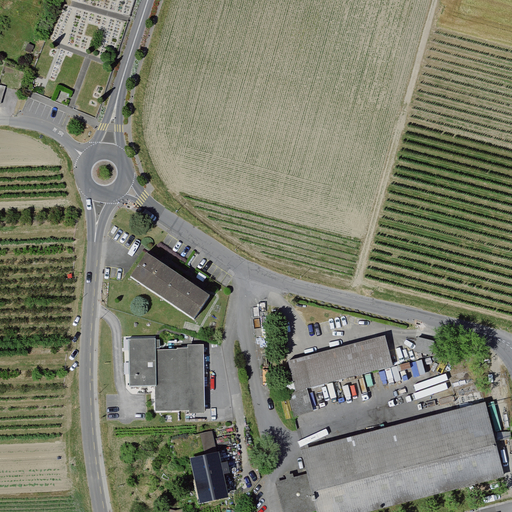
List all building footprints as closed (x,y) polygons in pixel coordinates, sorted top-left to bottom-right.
[(127,280),(189,322),(205,299),(143,257),(127,280)] [(416,351),(433,353),(434,340),(418,338),(416,351)] [(286,394),(292,419),(310,415),(304,391),(389,368),(382,339),(286,364),(294,392),(286,394)] [(155,342),(124,343),(127,390),(153,389),(154,416),(201,414),(198,354),(156,356),(155,342)] [(369,511),(500,479),(480,400),(295,447),(302,475),(272,483),(278,511),(369,511)] [(227,465),(229,473),(238,469),(234,427),(214,432),(221,467),(227,465)] [(212,432),(201,434),(205,458),(216,456),(212,432)] [(190,507),(224,501),(216,456),(205,458),(183,462),(190,507)]
